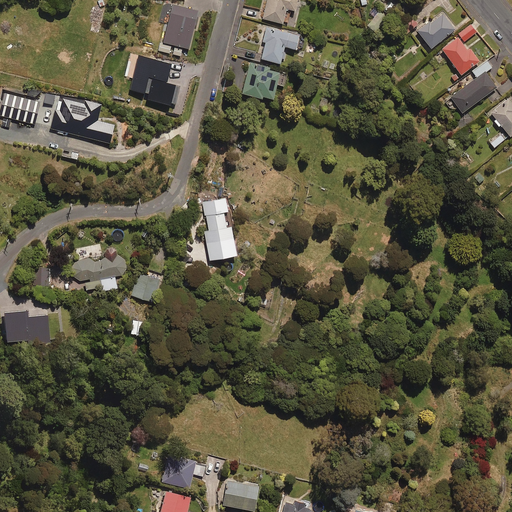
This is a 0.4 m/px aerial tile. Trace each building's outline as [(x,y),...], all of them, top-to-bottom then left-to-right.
[(262,0),(260,9),(265,11),(263,18),(288,24),(291,9),(295,10),(297,0),(262,0)] [(198,10),(173,4),(163,42),(161,42),(159,50),(169,53),(171,44),(189,48),(198,10)] [(387,17),(379,11),(368,26),(376,32),(387,17)] [(455,28),(442,11),(418,30),(431,47),(455,28)] [(477,31),(471,24),(459,33),(464,41),(477,31)] [(299,33),(265,26),(259,58),(282,63),(285,46),(296,48),(299,33)] [(469,50),(458,36),(442,48),(461,74),(480,60),(471,49),(469,50)] [(492,67),(487,60),(473,71),(477,77),(451,96),(463,112),(497,87),(485,71),(492,67)] [(287,72),(250,62),(243,92),(262,98),(263,95),(274,98),(277,84),(284,85),(287,72)] [(42,91),(30,88),(27,96),(39,99),(42,91)] [(56,94),(45,92),(43,102),(53,105),(56,94)] [(2,115),(4,116),(2,126),(11,128),(14,118),(33,123),(39,101),(7,93),(2,115)] [(491,112),(496,118),(494,120),(499,126),(500,124),(510,136),(511,134),(511,99),(510,97),(491,112)] [(83,104),(58,98),(51,128),(110,142),(114,125),(97,120),(101,104),(84,100),(83,104)] [(504,139),(501,134),(491,142),(494,147),(504,139)] [(199,202),(205,231),(200,232),(202,240),(206,239),(218,240),(230,237),(228,226),(222,227),(218,210),(223,209),(220,197),(199,202)] [(191,255),(182,250),(175,262),(184,267),(191,255)] [(124,259),(118,254),(93,261),(92,257),(74,262),(78,280),(84,279),(87,290),(100,286),(101,291),(117,287),(115,276),(122,274),(127,267),(124,259)] [(165,276),(139,268),(131,295),(154,301),(160,283),(163,284),(165,276)] [(205,464),(168,455),(162,482),(188,489),(192,474),(202,477),(205,464)] [(259,485),(227,480),(223,505),(255,510),(259,485)] [(185,511),(189,498),(165,492),(159,511),(185,511)] [(294,504),(286,502),(283,511),(313,511),(309,508),(305,507),(306,503),(296,500),(294,504)]
